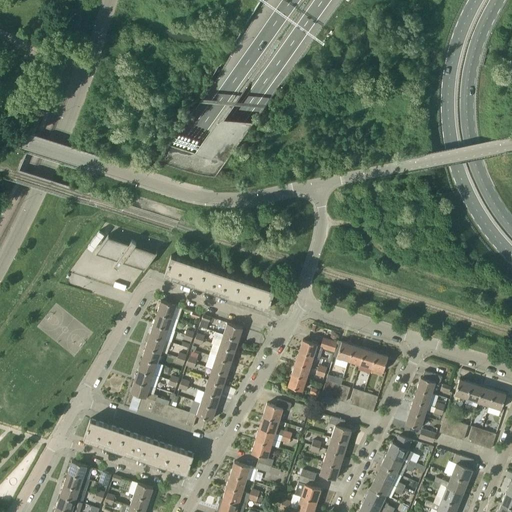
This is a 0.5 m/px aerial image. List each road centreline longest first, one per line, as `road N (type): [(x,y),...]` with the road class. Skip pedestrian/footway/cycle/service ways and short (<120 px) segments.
road 1 (motorway): [(0,426),(323,0)]
road 2 (motorway): [(291,0),(0,387)]
road 3 (residential): [(0,268),(61,141),(110,0)]
road 4 (residential): [(79,401),(151,284),(287,328)]
road 5 (primary): [(477,0),(448,75),(449,134),(471,201),(511,255)]
road 6 (primary): [(511,228),(485,188),(467,128),(470,63),(498,0)]
road 7 (residential): [(206,199),(0,133)]
road 8 (residential): [(340,511),(421,342)]
road 9 (residential): [(198,488),(56,442)]
road 10 (residential): [(218,448),(79,401)]
road 11 (residential): [(218,448),(287,328)]
road 12 (residential): [(421,342),(306,304)]
road 13 (residential): [(306,304),(322,219),(317,185)]
